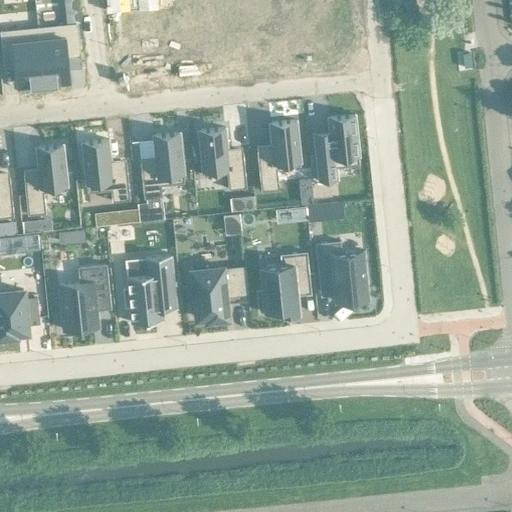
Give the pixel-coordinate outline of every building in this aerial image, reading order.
[(314,45),(309,1),(286,4),(285,0),(274,0),(273,0),(276,27),(287,26),(289,48),(314,45)] [(321,0),(309,1),(314,45),(339,43),(337,21),(348,20),(346,0),(321,0)] [(255,7),(232,9),(237,53),(261,51),(259,29),(271,28),(268,1),(255,2),(255,7)] [(237,53),(232,9),(209,12),(208,7),(195,8),(198,35),(210,34),(212,56),(237,53)] [(155,17),(159,61),(184,59),(182,37),(193,36),(191,9),(177,10),(178,15),(155,17)] [(134,64),(159,61),(155,17),(132,19),(131,15),(118,16),(121,43),(132,42),(134,64)] [(76,23),(37,27),(43,86),(57,84),(56,81),(68,79),(66,57),(69,53),(79,52),(76,23)] [(37,27),(0,30),(0,41),(2,60),(11,59),(14,62),(16,85),(29,83),(29,87),(43,86),(37,27)] [(330,143),(315,144),(318,181),(336,179),(335,167),(359,165),(353,115),(328,117),(329,132),(330,143)] [(257,150),(256,150),(260,191),(278,189),(276,168),(300,166),(295,121),(269,123),(271,144),(272,149),(257,150)] [(224,128),(198,131),(202,171),(226,169),(228,190),(246,188),(242,152),(226,153),(224,128)] [(140,162),(139,162),(143,198),(161,197),(160,185),(183,183),(178,133),(152,135),(155,156),(155,161),(140,162)] [(107,140),(81,142),(87,193),(110,190),(111,202),(129,200),(125,164),(110,165),(109,160),(107,140)] [(23,174),(27,215),(45,213),(43,192),(66,190),(61,145),(36,147),(38,168),(38,173),(23,174)] [(0,217),(13,217),(9,176),(8,176),(0,176),(0,217)] [(311,193),(299,195),(300,205),(312,203),(311,193)] [(252,195),(244,196),(246,209),(254,208),(252,195)] [(320,203),(306,205),(307,221),(321,219),(320,203)] [(162,209),(137,211),(138,221),(163,218),(162,209)] [(14,220),(4,221),(5,234),(16,233),(14,220)] [(33,220),(21,221),(23,232),(35,231),(33,220)] [(70,230),(58,231),(59,243),(71,242),(70,230)] [(37,234),(0,237),(0,254),(39,250),(37,234)] [(339,241),(315,244),(320,295),(334,294),(335,302),(367,299),(362,251),(340,253),(339,241)] [(263,290),(257,291),(259,311),(265,310),(265,314),(280,312),(281,314),(297,312),(295,294),(294,282),(308,280),(305,252),(280,255),(281,265),(260,267),(263,290)] [(127,288),(123,288),(125,307),(129,306),(131,323),(162,320),(161,309),(163,306),(175,305),(172,280),(170,255),(145,257),(146,274),(126,276),(127,288)] [(79,282),(58,284),(63,330),(97,326),(96,309),(109,308),(105,265),(78,267),(79,282)] [(192,274),(188,275),(189,292),(193,292),(196,318),(206,317),(207,319),(226,317),(224,298),(246,296),(243,267),(221,269),(221,267),(191,270),(192,274)] [(22,290),(0,292),(0,336),(15,335),(15,332),(26,331),(25,324),(38,323),(36,298),(23,299),(22,290)]
